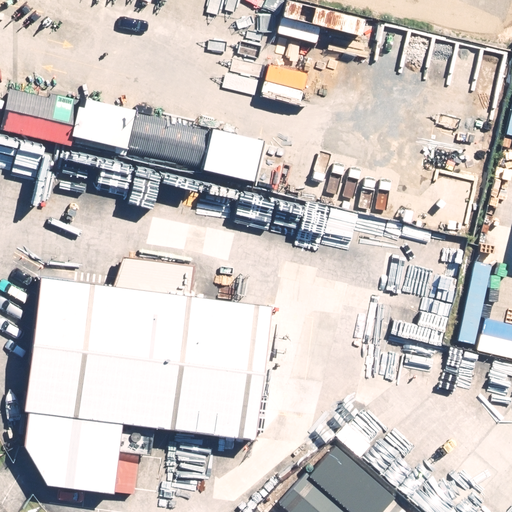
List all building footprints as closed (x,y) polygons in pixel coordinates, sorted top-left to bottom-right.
[(126,0),(70,0),(255,62),(260,45),(126,0)] [(166,120),(6,85),(0,112),(0,128),(156,162),(166,120)] [(213,123),(204,164),(262,177),(271,136),(213,123)] [(268,304),(37,273),(17,438),(39,484),(108,492),(118,418),(251,436),(268,304)] [(349,511),(353,507),(309,469),(280,502),(291,511),(349,511)]
